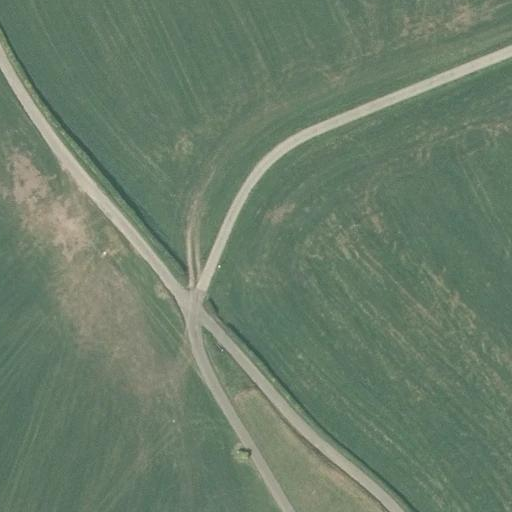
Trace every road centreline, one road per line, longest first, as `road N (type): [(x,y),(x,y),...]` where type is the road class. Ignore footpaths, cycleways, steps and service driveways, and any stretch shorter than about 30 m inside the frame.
road 1 (unclassified): [(190,309),(239,197),(283,146),(511,50)]
road 2 (unclassified): [(190,309),(63,156),(0,60)]
road 3 (unclassified): [(396,511),(288,414),(190,309)]
